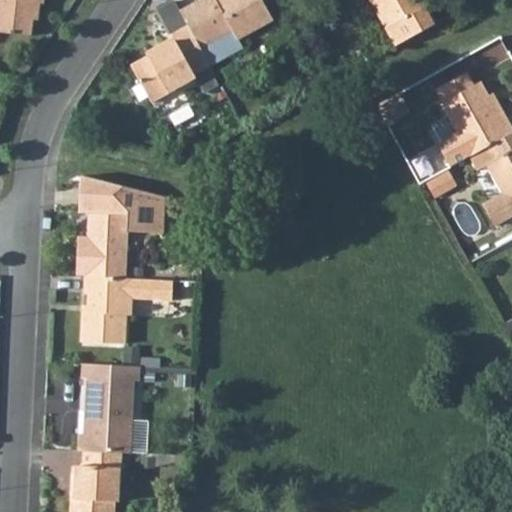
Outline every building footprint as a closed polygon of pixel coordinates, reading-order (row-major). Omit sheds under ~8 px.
[(0,0),(0,33),(27,36),(29,21),(33,21),(34,0),(0,0)] [(184,0),(179,4),(187,19),(199,40),(210,58),(242,39),(237,30),(271,9),(265,0),(184,0)] [(372,0),(386,23),(425,1),(424,0),(372,0)] [(199,40),(187,19),(173,27),(173,31),(155,40),(157,45),(131,61),(154,97),(196,72),(193,68),(210,58),(199,40)] [(434,138),(448,162),(467,151),(511,124),(511,123),(505,111),(498,115),(476,75),(469,79),(461,64),(435,79),(444,94),(437,98),(453,126),(434,138)] [(511,124),(467,151),(476,167),(485,162),(501,187),(482,198),(496,219),(511,209),(511,124)] [(149,186),(74,165),(73,201),(84,201),(83,234),(69,234),(69,267),(80,267),(119,270),(120,221),(148,221),(149,186)] [(119,270),(80,267),(80,280),(83,280),(83,293),(87,293),(87,298),(76,298),(76,332),(121,334),(121,306),(126,307),(127,289),(168,291),(169,271),(127,269),(119,270)] [(76,427),(76,446),(84,446),(119,448),(129,449),(132,374),(139,374),(139,360),(80,358),(80,371),(85,371),(82,405),(88,405),(88,428),(76,427)] [(84,460),(76,459),(74,493),(69,493),(68,511),(110,511),(111,494),(116,494),(119,448),(84,446),(84,460)]
